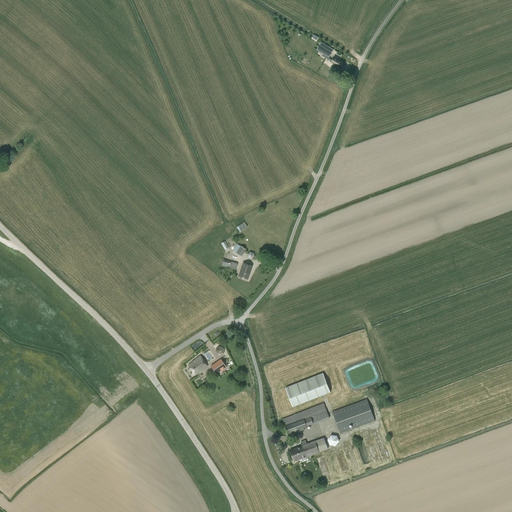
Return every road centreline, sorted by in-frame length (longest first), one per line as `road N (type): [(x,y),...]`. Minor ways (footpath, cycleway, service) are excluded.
road 1 (unclassified): [(238,322),(275,278),(364,55),(401,0)]
road 2 (unclassified): [(315,511),(288,487),(266,448),(260,384),(238,322)]
road 3 (tertiary): [(145,370),(0,226)]
road 4 (tertiary): [(235,511),(145,370)]
